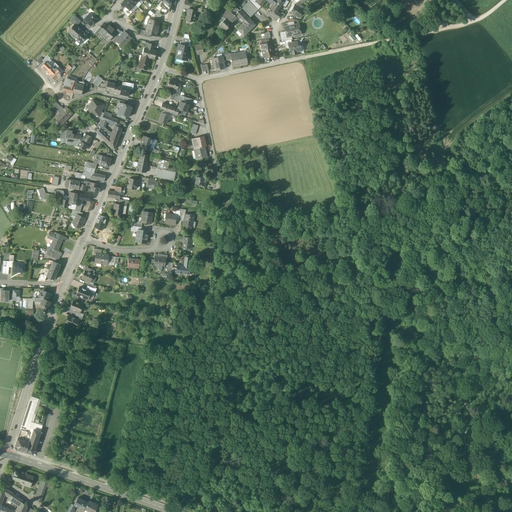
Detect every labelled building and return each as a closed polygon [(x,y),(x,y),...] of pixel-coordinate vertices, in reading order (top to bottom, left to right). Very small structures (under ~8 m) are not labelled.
[(135,5),(129,0),(125,0),(122,4),(126,7),(130,11),(130,10),(135,5)] [(160,0),(163,1),(160,4),(163,7),(168,11),(169,12),(171,0),(160,0)] [(261,7),(266,0),(274,5),(268,13),(277,19),(278,17),(281,19),(284,14),(281,12),(280,14),(276,12),(283,2),(279,0),(256,0),(255,0),(252,0),(250,3),(249,1),(242,9),(250,18),(258,10),(255,8),(258,4),(261,7)] [(301,10),(294,5),(290,12),(297,16),(301,10)] [(130,11),(126,7),(123,10),(128,17),(132,12),(130,10),(130,11)] [(168,11),(163,7),(158,12),(162,15),(163,16),(168,11)] [(193,10),(188,9),(185,20),(193,21),(194,18),(195,18),(196,11),(197,11),(193,10)] [(231,13),(228,10),(223,14),(227,18),(225,19),(231,24),(232,23),(232,24),(237,19),(231,13)] [(239,11),(235,15),(238,18),(243,23),(248,19),(241,10),(239,11)] [(90,13),(84,20),(91,26),(93,24),(96,22),(95,21),(97,19),(94,16),(90,13)] [(80,21),(75,16),(70,21),(75,25),(75,24),(76,26),(80,21)] [(159,22),(148,19),(145,31),(145,33),(149,35),(156,36),(159,22)] [(231,24),(225,19),(220,25),(225,30),(231,25),(231,24)] [(248,19),(243,23),(237,29),(238,29),(237,29),(244,36),(255,25),(248,19)] [(75,25),(68,33),(74,38),(81,30),(76,26),(75,24),(75,25)] [(102,29),(99,33),(103,37),(112,28),(107,24),(102,29)] [(288,26),(284,27),(285,27),(286,34),(286,38),(287,37),(299,35),(297,24),(288,26)] [(100,27),(94,34),(96,36),(99,33),(102,29),(100,27)] [(112,28),(103,37),(108,41),(112,36),(116,32),(116,31),(112,28)] [(116,32),(112,36),(115,38),(116,36),(121,31),(118,29),(116,31),(116,32)] [(145,31),(136,29),(138,35),(148,38),(149,35),(145,33),(145,31)] [(81,30),(74,38),(80,43),(82,42),(86,37),(87,35),(81,30)] [(128,35),(124,32),(119,38),(116,41),(123,48),(126,44),(131,38),(128,35)] [(263,44),(261,44),(262,51),(273,49),(272,42),(269,42),(263,44)] [(292,46),(288,47),(289,51),(288,51),(288,54),(301,51),(300,46),(298,46),(297,42),(292,43),(292,46)] [(182,45),(181,46),(179,45),(176,57),(184,59),(184,55),(188,56),(189,51),(186,50),(187,47),(187,46),(182,45)] [(202,46),(195,47),(197,55),(204,53),(202,46)] [(146,49),(145,49),(144,56),(150,58),(154,59),(156,52),(152,50),(146,49)] [(273,49),(262,51),(264,58),(275,56),(273,49)] [(245,52),(238,53),(240,66),(248,64),(246,57),(245,52)] [(231,55),(230,55),(231,59),(233,67),(240,66),(238,53),(231,55)] [(144,56),(142,56),(138,67),(138,68),(141,69),(147,70),(150,58),(144,56)] [(223,56),(213,58),(214,62),(213,62),(215,69),(219,68),(220,69),(225,68),(223,56)] [(46,61),(41,67),(50,74),(55,69),(46,61)] [(61,74),(55,68),(55,69),(50,74),(49,75),(55,81),(58,77),(59,79),(60,77),(59,76),(61,74)] [(103,80),(98,76),(93,83),(97,87),(102,80),(103,80)] [(72,81),(66,78),(65,80),(63,86),(64,86),(64,85),(69,87),(72,81)] [(72,81),(69,87),(68,92),(73,94),(74,88),(76,84),(76,82),(72,80),(72,81)] [(108,81),(102,80),(97,87),(105,89),(107,82),(108,81)] [(170,80),(167,88),(173,90),(174,90),(177,91),(179,83),(170,80)] [(107,82),(105,89),(105,91),(113,92),(115,85),(115,84),(107,82)] [(83,86),(76,84),(74,88),(73,94),(81,95),(83,87),(83,86)] [(121,87),(115,85),(113,92),(120,94),(121,87)] [(125,88),(121,87),(120,94),(128,96),(130,89),(125,88)] [(191,99),(183,97),(181,102),(189,105),(191,99)] [(104,105),(92,100),(90,105),(91,106),(89,112),(99,116),(101,112),(104,105)] [(181,102),(180,102),(178,109),(179,109),(186,112),(189,105),(181,102)] [(119,109),(130,113),(133,107),(132,107),(127,105),(122,103),(119,109)] [(177,109),(167,105),(165,111),(177,115),(179,109),(178,109),(177,109)] [(60,114),(55,118),(61,124),(72,113),(66,107),(60,114)] [(130,113),(119,109),(117,114),(118,114),(126,117),(128,118),(130,113)] [(186,112),(179,109),(177,115),(184,118),(186,112)] [(164,114),(161,113),(158,121),(166,124),(169,116),(164,114)] [(111,118),(103,115),(101,120),(106,122),(116,125),(117,120),(111,118)] [(103,126),(100,129),(106,136),(108,131),(104,127),(106,122),(101,120),(100,124),(103,126)] [(124,123),(117,120),(116,125),(115,127),(121,129),(122,129),(124,123)] [(74,122),(57,138),(62,139),(67,140),(67,136),(66,135),(67,131),(71,131),(71,128),(76,124),(74,122)] [(103,126),(100,124),(97,127),(97,126),(96,127),(97,127),(94,130),(96,133),(100,129),(103,126)] [(198,126),(192,124),(190,133),(195,134),(198,126)] [(121,129),(115,127),(112,135),(110,139),(110,141),(116,143),(122,129),(121,129)] [(110,141),(110,139),(106,136),(100,129),(96,133),(102,139),(103,138),(108,144),(114,149),(116,143),(110,141)] [(86,134),(85,134),(81,142),(87,145),(91,137),(86,134)] [(153,139),(144,136),(141,145),(147,148),(149,148),(150,148),(153,139)] [(203,136),(192,139),(194,149),(204,147),(206,146),(203,136)] [(81,142),(78,146),(84,150),(87,145),(81,142)] [(194,149),(196,159),(206,157),(204,147),(194,149)] [(8,153),(5,157),(4,156),(0,160),(6,166),(6,165),(8,167),(10,164),(14,158),(8,153)] [(158,155),(151,153),(149,161),(156,162),(158,155)] [(106,157),(97,154),(97,155),(94,163),(108,167),(111,158),(106,157)] [(141,154),(140,154),(138,163),(147,164),(149,156),(146,155),(141,154)] [(159,159),(158,162),(157,168),(165,170),(167,161),(159,159)] [(147,164),(138,163),(137,171),(145,173),(147,164)] [(165,170),(157,168),(155,176),(173,180),(175,172),(165,170)] [(94,173),(93,176),(93,179),(99,181),(103,182),(105,175),(94,173)] [(207,179),(197,177),(196,181),(198,182),(197,185),(205,186),(207,179)] [(137,180),(129,179),(127,188),(136,190),(136,186),(137,180)] [(80,182),(70,180),(69,188),(78,190),(80,182)] [(77,193),(70,192),(68,201),(68,203),(75,204),(77,193)] [(90,196),(77,193),(75,204),(76,204),(80,205),(81,199),(89,201),(90,196)] [(94,202),(89,201),(85,210),(90,211),(94,202)] [(80,205),(76,204),(74,210),(73,209),(73,210),(80,212),(82,205),(80,205)] [(123,205),(114,204),(113,214),(122,215),(123,205)] [(153,213),(143,212),(141,222),(151,224),(153,213)] [(176,216),(165,214),(164,223),(175,224),(176,218),(177,216),(176,216)] [(194,216),(185,214),(183,227),(190,228),(191,221),(193,222),(194,216)] [(81,217),(77,215),(76,217),(75,219),(73,220),(72,222),(75,228),(76,229),(77,228),(78,227),(80,228),(82,224),(83,224),(84,221),(83,221),(84,219),(84,218),(81,217)] [(107,218),(99,215),(94,227),(102,231),(107,218)] [(141,230),(138,230),(138,231),(136,242),(146,244),(148,232),(141,230)] [(62,235),(55,232),(55,234),(50,232),(47,238),(54,241),(52,244),(50,248),(57,251),(61,241),(59,240),(60,238),(62,235)] [(192,239),(184,237),(183,248),(191,249),(192,240),(192,239)] [(57,251),(50,248),(48,247),(46,251),(60,257),(62,253),(57,251)] [(60,257),(47,251),(46,254),(59,260),(60,257)] [(101,254),(96,253),(96,256),(95,263),(108,265),(108,262),(109,256),(109,255),(101,254)] [(166,260),(159,259),(159,257),(155,257),(155,260),(154,265),(154,266),(165,267),(166,260)] [(184,266),(177,265),(176,268),(176,269),(176,273),(189,275),(190,267),(189,267),(190,258),(185,257),(184,266)] [(140,260),(129,259),(127,267),(139,268),(140,260)] [(60,265),(53,262),(51,267),(49,270),(57,273),(60,265)] [(25,264),(13,263),(13,272),(24,273),(25,264)] [(95,271),(85,267),(83,271),(85,271),(94,275),(94,274),(95,271)] [(57,273),(49,270),(48,273),(46,276),(46,277),(49,278),(48,279),(51,280),(51,279),(54,280),(57,273)] [(94,275),(85,271),(82,279),(90,282),(94,275)] [(86,290),(80,287),(76,295),(87,300),(89,296),(90,297),(90,296),(89,295),(90,292),(91,292),(86,290)] [(5,289),(0,289),(0,294),(1,294),(1,301),(8,301),(9,301),(9,296),(9,291),(5,291),(5,289)] [(49,293),(43,291),(40,292),(38,298),(43,298),(48,301),(50,297),(51,297),(51,295),(51,294),(49,293)] [(48,301),(43,298),(41,302),(40,304),(48,308),(51,302),(48,301)] [(83,305),(74,301),(70,309),(77,312),(80,313),(82,309),(80,308),(82,305),(83,305)] [(74,318),(69,315),(65,323),(66,323),(68,324),(71,326),(72,325),(75,327),(76,328),(78,321),(79,320),(74,318)] [(31,397),(17,438),(29,442),(33,428),(41,431),(43,426),(31,422),(39,399),(31,397)] [(29,442),(25,452),(33,455),(41,431),(33,428),(29,442)] [(29,442),(17,438),(14,447),(16,449),(25,452),(29,442)] [(27,476),(25,476),(17,473),(18,472),(15,471),(13,474),(12,473),(11,477),(12,478),(12,479),(20,482),(20,484),(22,485),(30,487),(33,476),(27,474),(27,476)] [(48,480),(41,478),(33,501),(34,502),(40,504),(46,487),(47,482),(48,480)] [(53,490),(55,485),(47,482),(46,487),(53,490)] [(22,500),(6,489),(5,492),(4,494),(10,498),(9,500),(18,507),(20,504),(21,502),(22,500)] [(88,503),(78,498),(74,505),(80,508),(79,510),(83,511),(84,509),(88,503)] [(94,511),(98,506),(89,501),(88,503),(84,509),(89,511),(94,511)] [(28,506),(21,502),(20,504),(18,507),(17,511),(16,511),(25,511),(28,507),(28,506)]
